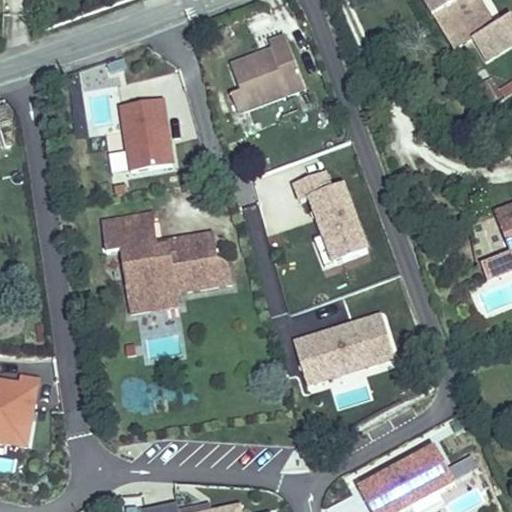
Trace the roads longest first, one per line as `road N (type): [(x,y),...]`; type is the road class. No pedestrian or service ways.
road 1 (residential): [(17,66),(33,115),(75,437),(94,471),(308,488),(442,415),(447,378),(310,0)]
road 2 (unclassified): [(17,66),(200,0)]
